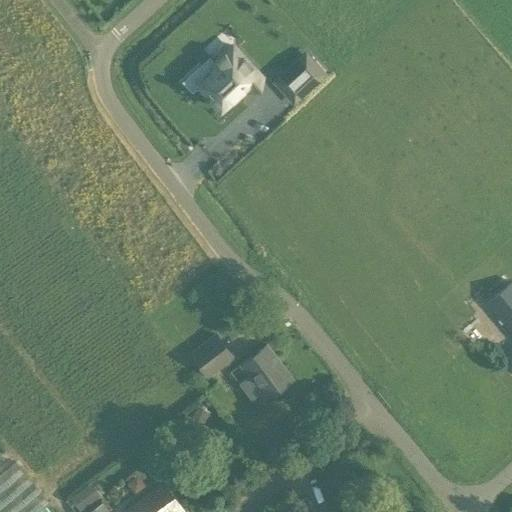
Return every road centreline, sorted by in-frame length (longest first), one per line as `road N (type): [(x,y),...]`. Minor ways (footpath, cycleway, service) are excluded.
road 1 (unclassified): [(375,407),(291,307),(225,260),(109,102),(101,70),(109,44),(158,0)]
road 2 (unclassified): [(251,511),(375,407)]
road 3 (unclassified): [(460,511),(375,407)]
